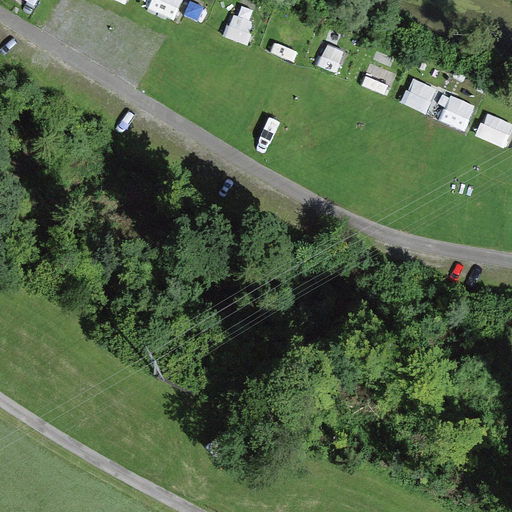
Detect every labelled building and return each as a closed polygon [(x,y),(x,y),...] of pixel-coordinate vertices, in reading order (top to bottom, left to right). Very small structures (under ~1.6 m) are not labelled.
[(279,30),(270,52),(297,63),(306,41),(279,30)] [(367,81),(390,90),(400,66),(377,57),(367,81)] [(250,105),(263,81),(244,71),(231,95),(250,105)] [(416,77),(405,102),(429,113),(440,88),(416,77)] [(450,94),(440,116),(467,129),(477,106),(450,94)] [(480,134),(506,145),(511,132),(511,119),(490,110),(480,134)]
